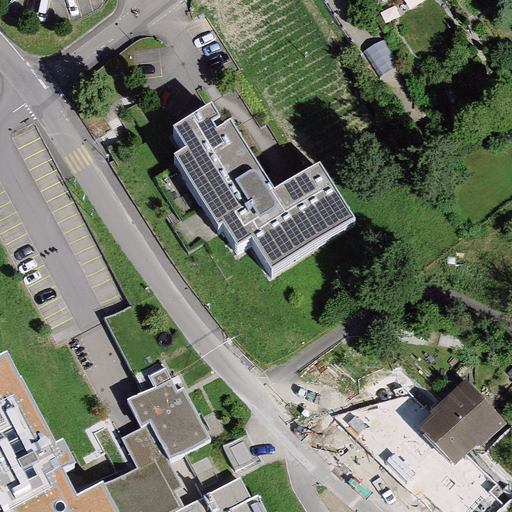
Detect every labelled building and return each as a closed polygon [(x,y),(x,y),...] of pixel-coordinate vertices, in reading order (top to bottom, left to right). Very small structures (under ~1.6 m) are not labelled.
[(178,162),(166,169),(190,207),(172,218),(191,248),(212,234),(217,242),(221,239),(236,262),(250,253),(270,286),(358,230),(319,169),(274,197),(230,128),(224,132),(212,112),(165,142),(178,162)] [(8,360),(0,365),(0,511),(115,511),(105,494),(83,505),(8,360)] [(153,387),(126,401),(143,437),(151,436),(168,473),(220,445),(186,385),(177,389),(167,367),(147,378),(153,387)] [(465,389),(428,425),(461,459),(498,423),(465,389)] [(428,425),(391,461),(424,494),(461,459),(428,425)] [(399,511),(406,511),(424,494),(391,461),(363,432),(342,453),(399,511)] [(238,470),(261,459),(248,435),(226,446),(238,470)] [(144,443),(128,449),(142,474),(115,490),(125,511),(168,511),(177,507),(144,443)] [(268,511),(249,479),(184,511),(268,511)]
